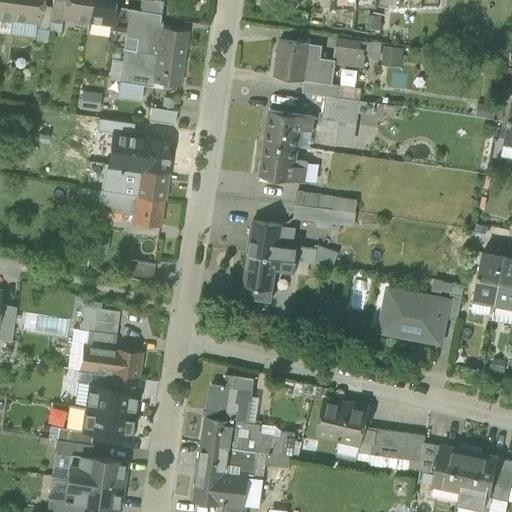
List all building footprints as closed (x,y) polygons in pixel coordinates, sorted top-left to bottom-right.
[(0,0),(0,15),(11,17),(13,0),(0,0)] [(40,0),(13,0),(11,17),(37,21),(40,4),(40,0)] [(49,21),(61,23),(62,16),(64,0),(52,0),(51,5),(49,21)] [(64,0),(62,16),(88,20),(90,0),(64,0)] [(116,0),(90,0),(88,20),(114,24),(116,6),(116,0)] [(156,0),(143,0),(142,11),(163,14),(165,1),(156,0)] [(36,27),(48,29),(49,21),(51,5),(40,4),(37,21),(36,27)] [(113,30),(125,32),(128,8),(117,7),(113,30)] [(124,36),(137,38),(142,11),(128,8),(125,32),(124,36)] [(137,38),(135,50),(155,53),(184,57),(187,30),(161,27),(163,14),(142,11),(137,38)] [(0,15),(0,32),(9,34),(11,17),(0,15)] [(11,17),(9,34),(35,38),(36,27),(37,21),(11,17)] [(336,52),(360,55),(362,41),(338,38),(336,52)] [(275,75),(305,79),(311,44),(280,39),(275,75)] [(362,41),(360,55),(365,56),(379,57),(381,44),(362,41)] [(311,43),(311,44),(305,79),(305,80),(332,84),(336,63),(336,59),(335,59),(321,57),(323,45),(311,43)] [(403,65),(405,46),(384,44),(382,63),(403,65)] [(152,86),(153,80),(152,80),(155,53),(135,50),(124,48),(122,60),(119,81),(143,84),(152,86)] [(363,66),(365,56),(360,55),(336,52),(335,59),(336,59),(336,63),(363,66)] [(184,57),(155,53),(152,80),(153,80),(180,84),(184,57)] [(108,79),(119,81),(122,60),(111,58),(108,79)] [(303,92),(327,96),(331,96),(332,84),(305,80),(303,92)] [(143,84),(119,81),(117,96),(140,100),(143,84)] [(102,92),(82,90),(79,109),(99,111),(102,92)] [(164,96),(162,108),(174,110),(176,98),(164,96)] [(359,100),(331,96),(327,96),(324,116),(339,119),(338,122),(356,124),(359,100)] [(149,120),(174,124),(176,110),(174,110),(162,108),(151,107),(149,120)] [(270,109),(265,143),(298,148),(301,128),(311,129),(313,115),(270,109)] [(321,136),(336,139),(338,122),(339,119),(324,116),(321,136)] [(97,130),(113,133),(132,135),(134,123),(98,118),(97,130)] [(113,133),(108,163),(139,169),(168,173),(173,140),(132,135),(113,133)] [(296,164),(298,148),(265,143),(260,174),(303,180),(305,166),(296,164)] [(136,195),(139,169),(108,163),(103,162),(99,189),(136,195)] [(168,173),(139,169),(136,195),(136,196),(164,199),(168,173)] [(96,217),(97,208),(100,190),(95,190),(82,188),(78,215),(96,217)] [(136,196),(136,195),(100,190),(97,208),(125,212),(125,208),(133,209),(136,196)] [(296,191),(294,204),(325,208),(327,196),(296,191)] [(160,226),(164,199),(136,196),(133,209),(133,213),(132,222),(160,226)] [(323,220),(325,208),(294,204),(292,216),(323,220)] [(253,221),(248,254),(295,261),(298,247),(278,244),(281,225),(253,221)] [(90,233),(87,249),(90,249),(90,251),(107,254),(110,236),(90,233)] [(87,249),(80,247),(77,265),(87,267),(90,251),(90,249),(87,249)] [(474,299),(496,304),(505,258),(483,253),(474,299)] [(248,254),(243,286),(273,290),(276,268),(294,271),(295,261),(248,254)] [(496,304),(511,306),(511,259),(505,258),(496,304)] [(125,273),(153,277),(155,263),(127,259),(125,273)] [(449,300),(445,318),(457,321),(464,285),(453,283),(449,300)] [(271,302),(273,290),(243,286),(242,298),(271,302)] [(388,288),(383,312),(389,313),(385,332),(441,343),(445,318),(449,300),(388,288)] [(83,299),(82,306),(96,307),(100,308),(101,302),(83,299)] [(0,326),(13,328),(16,306),(0,303),(0,326)] [(86,330),(93,331),(96,307),(82,306),(79,329),(86,330)] [(93,331),(116,334),(119,311),(100,308),(96,307),(93,331)] [(380,331),(385,332),(389,313),(383,312),(380,331)] [(0,326),(0,339),(11,341),(13,328),(0,326)] [(80,370),(84,343),(86,330),(79,329),(73,328),(67,368),(79,370),(80,370)] [(84,343),(114,347),(116,334),(93,331),(86,330),(84,343)] [(103,373),(110,374),(114,347),(84,343),(80,370),(103,373)] [(142,351),(114,347),(110,374),(138,378),(142,351)] [(101,385),(103,373),(80,370),(79,370),(77,381),(89,383),(101,385)] [(101,385),(137,390),(138,378),(110,374),(103,373),(101,385)] [(226,374),(225,386),(252,390),(254,378),(226,374)] [(89,383),(77,381),(74,405),(86,407),(89,383)] [(101,385),(89,383),(86,407),(133,414),(137,390),(101,385)] [(212,384),(208,416),(233,420),(233,422),(248,423),(248,422),(252,390),(225,386),(212,384)] [(361,442),(365,427),(369,410),(324,400),(317,432),(361,442)] [(86,407),(74,405),(70,405),(67,428),(82,430),(86,407)] [(133,414),(86,407),(82,430),(93,432),(130,438),(133,414)] [(201,443),(230,447),(233,422),(233,420),(208,416),(205,416),(201,443)] [(248,423),(233,422),(230,447),(293,456),(296,433),(282,432),(281,438),(261,435),(263,425),(248,422),(248,423)] [(82,430),(67,428),(57,427),(56,439),(91,444),(93,432),(82,430)] [(358,452),(373,454),(377,428),(365,427),(361,442),(358,452)] [(373,454),(421,461),(424,443),(425,443),(426,435),(377,428),(373,454)] [(71,453),(91,456),(93,444),(91,444),(56,439),(54,452),(55,452),(71,455),(71,453)] [(201,443),(197,470),(226,474),(226,473),(230,447),(201,443)] [(439,446),(425,443),(424,443),(421,461),(420,470),(433,472),(439,446)] [(431,484),(462,491),(470,452),(439,446),(433,472),(431,484)] [(55,452),(51,474),(67,477),(71,455),(55,452)] [(470,452),(462,491),(486,496),(489,497),(492,484),(497,458),(470,452)] [(71,455),(67,477),(123,485),(126,461),(91,456),(71,453),(71,455)] [(492,484),(511,488),(511,484),(511,461),(497,458),(492,484)] [(232,473),(226,473),(226,474),(197,470),(193,501),(223,505),(244,507),(244,506),(247,479),(232,477),(232,473)] [(64,500),(67,477),(51,474),(48,497),(64,500)] [(119,509),(123,485),(67,477),(64,500),(64,501),(85,504),(119,509)] [(483,509),(486,496),(462,491),(459,504),(483,509)] [(46,510),(57,511),(83,511),(85,504),(64,501),(64,500),(48,497),(46,510)]
